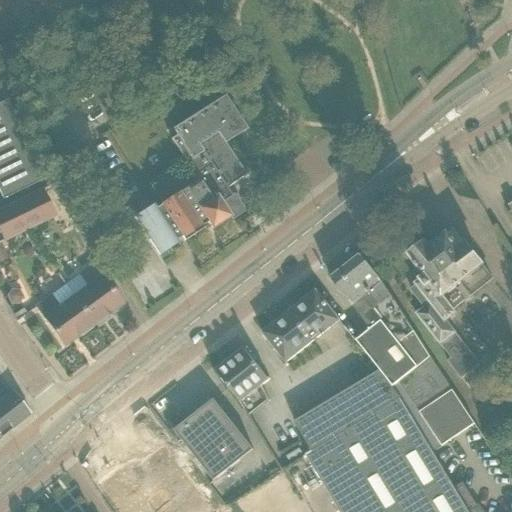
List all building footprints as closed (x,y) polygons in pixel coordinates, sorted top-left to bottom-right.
[(17,125),(32,117),(5,60),(0,62),(0,195),(2,200),(43,180),(17,125)] [(225,142),(246,129),(224,96),(172,130),(176,135),(170,139),(199,184),(187,192),(185,189),(155,209),(153,206),(133,218),(158,256),(177,243),(176,241),(181,237),(184,241),(202,229),(200,227),(207,222),(211,228),(228,217),(232,219),(243,212),(243,208),(235,196),(232,195),(228,189),(249,175),(248,173),(246,175),(225,142)] [(25,230),(53,215),(40,189),(11,203),(25,230)] [(0,232),(4,241),(25,230),(11,203),(0,209),(0,232)] [(465,243),(459,248),(447,233),(429,247),(425,243),(408,256),(415,265),(414,266),(418,270),(419,269),(425,277),(414,285),(416,287),(411,291),(424,308),(417,315),(451,358),(447,361),(460,379),(479,364),(445,321),(455,313),(442,296),(466,277),(477,291),(492,278),(465,243)] [(430,358),(382,282),(360,255),(330,279),(369,328),(368,329),(369,330),(356,340),(392,386),(399,381),(440,446),(473,425),(430,358)] [(122,305),(110,289),(93,265),(65,285),(94,325),(122,305)] [(65,346),(94,325),(65,285),(36,306),(65,346)] [(286,363),(339,320),(316,291),(262,333),(286,363)] [(262,385),(268,380),(243,349),(216,370),(240,402),(248,415),(270,398),(262,385)] [(390,388),(392,387),(380,371),(294,423),(312,452),(305,455),(339,511),(483,511),(479,504),(476,505),(462,482),(451,489),(390,388)] [(12,391),(0,400),(0,437),(30,414),(12,391)] [(214,481),(253,450),(214,400),(174,431),(214,481)] [(162,451),(145,464),(140,458),(105,487),(125,511),(205,511),(209,509),(162,451)]
